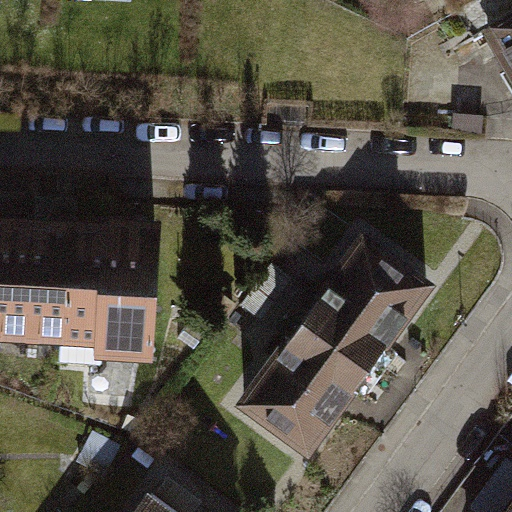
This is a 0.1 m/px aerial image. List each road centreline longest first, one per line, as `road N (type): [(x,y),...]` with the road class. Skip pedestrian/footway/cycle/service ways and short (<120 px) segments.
road 1 (residential): [(511,173),(0,144)]
road 2 (residential): [(385,511),(511,338)]
